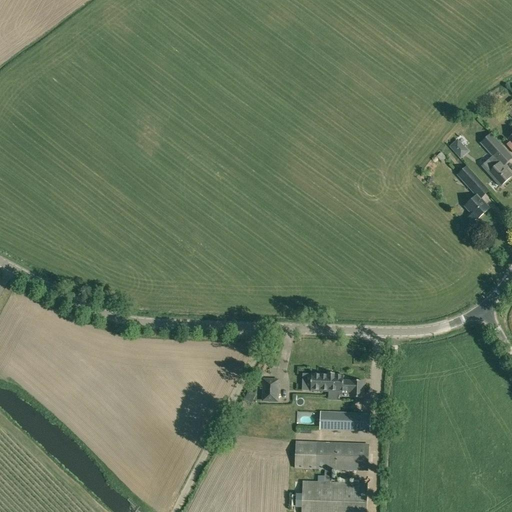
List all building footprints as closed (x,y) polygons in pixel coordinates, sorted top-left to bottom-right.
[(500,186),(511,175),(504,167),(511,159),(511,157),(490,135),(480,144),(492,158),(482,166),(500,186)] [(458,154),(461,158),(468,150),(465,147),(458,154)] [(480,200),(490,191),(467,166),(457,176),(480,200)] [(476,196),(465,207),(472,214),(469,217),(473,222),(476,219),(477,220),(489,209),(476,196)] [(323,393),(331,393),(332,389),(332,382),(333,382),(333,377),(324,377),(324,376),(311,375),(310,392),(323,393)] [(277,402),(278,381),(264,380),(263,401),(277,402)] [(331,399),(340,399),(340,400),(346,400),(346,399),(363,400),(364,383),(333,382),(332,382),(332,389),(331,393),(331,399)] [(320,430),(357,431),(369,432),(370,414),(321,412),(320,430)] [(369,444),(296,442),(295,469),(325,470),(324,483),(331,483),(332,470),(368,472),(369,444)] [(324,483),(303,482),(301,511),(366,511),(367,484),(331,483),(324,483)]
